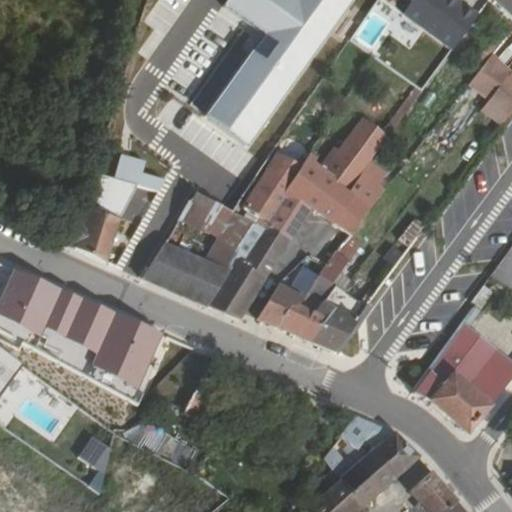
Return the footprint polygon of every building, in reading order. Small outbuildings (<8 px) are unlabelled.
[(160,4),(146,0),(141,16),(156,20),(160,4)] [(228,0),(226,3),(267,33),(207,116),(248,146),(352,0),(228,0)] [(426,34),(451,0),(412,0),(401,16),(426,34)] [(451,53),(477,17),(454,0),(451,0),(426,34),(451,53)] [(489,100),(510,74),(489,59),(470,84),(489,100)] [(503,126),(511,113),(511,75),(510,74),(489,100),(482,110),(503,126)] [(368,163),(373,156),(389,136),(364,117),(349,138),(335,155),(342,160),(326,182),(333,186),(344,195),(368,163)] [(69,216),(60,245),(104,265),(119,217),(127,174),(137,178),(143,161),(132,154),(99,143),(83,221),(69,216)] [(232,213),(265,162),(248,150),(212,204),(219,208),(232,213)] [(301,176),(314,184),(305,196),(300,203),(308,210),(316,215),(333,186),(326,182),(342,160),(335,155),(324,171),(307,159),(297,172),(301,176)] [(368,163),(385,175),(390,167),(373,156),(368,163)] [(265,183),(243,214),(267,227),(268,226),(288,241),(308,210),(300,203),(305,196),(293,187),(301,176),(297,172),(278,159),(263,181),(265,183)] [(352,235),(370,212),(363,207),(385,175),(368,163),(344,195),(347,197),(330,224),(347,235),(350,238),(352,235)] [(314,184),(301,176),(293,187),(305,196),(314,184)] [(316,215),(330,224),(347,197),(344,195),(333,186),(316,215)] [(185,211),(196,195),(188,189),(159,231),(157,231),(127,274),(141,281),(162,245),(178,222),(185,211)] [(219,208),(212,204),(196,195),(185,211),(209,225),(219,208)] [(204,234),(209,225),(185,211),(178,222),(204,234)] [(267,227),(264,232),(237,274),(229,268),(228,270),(229,272),(206,308),(236,322),(242,315),(288,241),(268,226),(267,227)] [(274,329),(309,344),(324,322),(313,317),(322,306),(321,305),(332,284),(362,243),(352,235),(350,238),(347,235),(324,269),(318,279),(297,309),(290,305),(274,329)] [(245,245),(240,241),(232,251),(236,256),(245,245)] [(236,256),(232,251),(217,242),(204,264),(162,245),(141,281),(206,308),(229,272),(228,270),(229,268),(236,256)] [(257,321),(274,329),(290,305),(297,309),(318,279),(302,270),(288,292),(277,287),(257,321)] [(352,327),(367,307),(332,284),(321,305),(322,306),(313,317),(324,322),(309,344),(332,355),(334,356),(353,328),(352,327)] [(433,405),(466,437),(511,379),(511,365),(462,326),(421,381),(410,395),(433,405)] [(0,421),(9,427),(41,379),(0,352),(0,421)] [(197,390),(183,419),(188,420),(196,426),(211,399),(197,390)] [(308,414),(290,440),(307,451),(324,425),(308,414)] [(393,435),(353,419),(340,438),(360,457),(367,448),(372,453),(381,463),(386,457),(402,475),(416,461),(393,435)] [(360,457),(340,438),(334,446),(357,468),(365,460),(360,457)] [(290,440),(284,450),(303,463),(309,453),(307,451),(290,440)] [(379,494),(402,475),(386,457),(381,463),(372,453),(365,460),(357,468),(379,494)] [(379,494),(357,468),(341,482),(362,508),(364,508),(379,494)] [(341,482),(332,473),(317,486),(326,495),(341,482)] [(457,503),(429,474),(409,495),(418,505),(424,511),(447,511),(455,505),(457,503)] [(362,508),(341,482),(326,495),(323,497),(335,511),(367,511),(364,508),(362,508)] [(303,498),(312,507),(323,497),(326,495),(317,486),(303,498)] [(312,507),(306,511),(335,511),(323,497),(312,507)]
